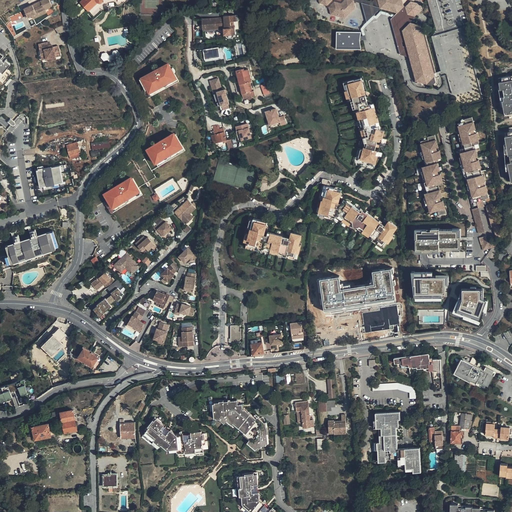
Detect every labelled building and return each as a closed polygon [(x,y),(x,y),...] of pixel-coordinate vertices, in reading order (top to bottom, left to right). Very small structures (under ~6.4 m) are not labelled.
[(45,11),(52,7),(48,0),(43,0),(40,2),(42,4),(33,8),(32,6),(23,10),(28,19),(32,17),(45,11)] [(99,4),(101,4),(102,3),(103,2),(103,1),(103,0),(84,0),(81,3),(89,13),(99,4)] [(329,5),(331,3),(333,5),(331,7),(333,14),(338,16),(340,14),(341,17),(347,18),(358,6),(357,3),(358,2),(364,3),(369,22),(382,8),(399,13),(406,6),(404,0),(320,0),(322,3),(329,5)] [(405,31),(410,25),(413,22),(418,18),(417,16),(421,12),(422,10),(420,3),(413,2),(408,6),(406,6),(399,13),(393,19),(403,55),(412,56),(409,48),(406,47),(405,42),(407,40),(405,31)] [(45,11),(32,17),(33,19),(36,18),(46,13),(45,11)] [(202,18),(202,29),(224,28),(224,34),(236,34),(235,24),(234,24),(234,21),(237,21),(236,14),(224,15),(224,16),(224,19),(216,19),(216,18),(202,18)] [(438,73),(426,28),(425,29),(410,25),(405,31),(407,40),(409,48),(412,56),(416,74),(415,74),(418,82),(419,82),(434,86),(438,82),(436,73),(438,73)] [(336,32),(336,47),(336,49),(361,49),(359,40),(366,40),(364,35),(360,37),(360,33),(336,32)] [(56,57),(61,56),(59,47),(57,47),(54,48),(51,48),(50,43),(40,45),(42,58),(47,56),(48,59),(56,57)] [(204,59),(220,56),(218,46),(199,49),(200,58),(204,58),(204,59)] [(0,71),(2,74),(10,65),(7,63),(8,61),(6,59),(3,62),(0,59),(0,71)] [(157,68),(156,67),(140,77),(148,90),(149,91),(155,87),(162,83),(162,82),(175,74),(167,62),(157,68)] [(236,72),(241,87),(244,99),(248,98),(251,97),(255,96),(254,90),(253,91),(250,81),(252,81),(248,69),(236,72)] [(175,74),(162,82),(162,83),(163,84),(165,84),(166,83),(167,82),(168,81),(167,80),(171,78),(172,79),(173,79),(174,78),(175,77),(176,76),(175,74)] [(506,116),(510,115),(511,118),(511,76),(511,77),(499,79),(501,87),(502,86),(503,90),(504,89),(505,91),(502,92),(503,98),(505,110),(506,116)] [(148,90),(140,77),(138,78),(138,80),(139,81),(140,82),(141,82),(142,82),(144,85),(142,85),(143,87),(143,88),(144,89),(145,90),(146,89),(147,91),(148,90)] [(219,77),(210,79),(217,104),(221,103),(223,109),(229,107),(227,102),(228,102),(225,89),(223,89),(219,77)] [(369,108),(363,82),(349,86),(352,95),(353,100),(354,103),(356,111),(357,115),(361,129),(363,129),(364,132),(367,145),(366,150),(364,149),(363,152),(361,160),(360,162),(376,166),(378,158),(376,157),(378,153),(376,152),(379,140),(383,141),(385,134),(381,132),(380,128),(378,129),(377,125),(379,125),(375,110),(373,110),(372,107),(369,108)] [(266,84),(261,86),(264,95),(269,94),(266,84)] [(352,95),(349,86),(349,85),(344,86),(348,101),(353,100),(352,95)] [(265,110),(270,124),(280,120),(281,124),(286,122),(284,115),(279,116),(276,107),(265,110)] [(479,159),(477,160),(476,156),(479,156),(476,148),(475,145),(477,144),(479,144),(478,140),(479,140),(477,133),(475,133),(474,130),(476,129),(472,117),(465,119),(466,121),(458,123),(459,125),(456,126),(458,131),(460,130),(461,134),(459,134),(461,141),(462,145),(464,144),(465,147),(463,148),(461,149),(463,155),(460,156),(462,164),(464,164),(467,171),(468,174),(469,177),(467,178),(468,184),(469,191),(471,190),(473,197),(474,199),(478,198),(479,201),(482,200),(482,199),(490,197),(486,185),(484,185),(483,182),(485,181),(483,174),(481,167),(479,159)] [(238,139),(251,136),(247,122),(236,125),(237,129),(235,130),(238,139)] [(90,132),(91,143),(109,141),(119,139),(118,134),(126,134),(125,127),(90,132)] [(225,132),(215,135),(217,144),(227,141),(225,132)] [(152,153),(150,154),(154,160),(158,158),(159,160),(161,158),(166,155),(182,145),(174,133),(165,139),(164,137),(149,147),(152,153)] [(438,163),(442,161),(441,158),(442,157),(439,150),(437,150),(436,147),(439,146),(435,134),(428,136),(427,135),(424,136),(425,139),(421,140),(422,142),(419,143),(423,159),(426,158),(427,161),(428,164),(425,165),(423,166),(425,174),(423,174),(425,182),(427,182),(429,188),(427,189),(425,190),(426,193),(427,197),(424,198),(426,205),(427,205),(428,208),(427,208),(428,212),(430,211),(431,215),(435,214),(436,217),(441,216),(440,215),(447,213),(444,200),(442,201),(441,198),(443,197),(440,189),(439,186),(443,184),(443,181),(441,174),(439,174),(438,171),(441,170),(438,163)] [(110,147),(109,141),(91,143),(92,150),(110,147)] [(78,142),(66,146),(62,147),(64,153),(68,152),(70,159),(82,156),(78,142)] [(182,145),(166,155),(168,158),(169,157),(170,157),(171,156),(172,155),(180,150),(181,150),(182,149),(183,149),(184,148),(182,145)] [(60,166),(38,170),(41,188),(64,183),(60,166)] [(111,198),(109,199),(112,206),(116,203),(117,205),(119,204),(125,200),(140,190),(132,178),(123,184),(122,183),(107,192),(111,198)] [(360,212),(346,202),(345,204),(343,202),(342,204),(339,204),(340,198),(342,192),(328,189),(325,198),(324,198),(324,199),(319,216),(332,219),(332,218),(336,219),(336,218),(336,215),(351,224),(353,226),(354,225),(358,225),(358,226),(371,235),(372,236),(370,239),(381,247),(384,242),(388,245),(393,238),(392,237),(398,228),(388,222),(385,227),(384,228),(382,226),(381,228),(378,226),(380,223),(372,218),(368,215),(361,210),(360,212)] [(140,190),(125,200),(126,203),(128,203),(128,202),(129,202),(130,201),(138,195),(140,195),(141,194),(142,193),(140,190)] [(189,200),(176,213),(189,225),(193,220),(189,216),(191,214),(197,208),(189,200)] [(482,200),(479,201),(477,202),(479,208),(486,206),(484,200),(482,200)] [(493,203),(486,205),(492,226),(493,226),(497,238),(503,237),(500,224),(498,224),(493,203)] [(478,207),(472,209),(479,234),(485,232),(478,207)] [(351,224),(336,215),(336,218),(349,227),(351,224)] [(162,218),(153,226),(155,229),(157,228),(163,234),(165,237),(171,232),(168,229),(172,226),(166,220),(165,221),(162,218)] [(268,222),(256,219),(255,222),(253,229),(252,229),(251,229),(249,234),(248,240),(250,240),(249,243),(253,244),(256,245),(259,249),(271,252),(271,250),(279,252),(279,253),(287,255),(288,251),(295,253),(295,251),(298,251),(300,246),(302,235),(292,233),(290,238),(290,241),(286,240),(286,239),(283,238),(283,236),(271,233),(271,235),(268,234),(268,235),(265,235),(265,232),(268,222)] [(371,235),(358,226),(359,228),(359,231),(369,238),(371,235)] [(191,236),(196,232),(190,227),(186,231),(191,236)] [(460,248),(460,238),(459,238),(459,231),(452,231),(452,230),(439,230),(439,228),(431,228),(431,231),(427,231),(427,230),(422,230),(422,231),(416,231),(416,239),(416,249),(422,249),(422,251),(432,251),(432,250),(439,250),(439,248),(444,248),(444,250),(452,250),(452,248),(460,248)] [(460,238),(461,238),(461,229),(452,229),(452,231),(459,231),(459,238),(460,238)] [(9,256),(12,264),(19,261),(44,253),(57,249),(56,248),(51,232),(6,247),(9,256)] [(144,235),(136,243),(143,250),(146,247),(149,250),(152,247),(155,243),(147,236),(146,237),(144,235)] [(486,237),(480,238),(483,251),(491,248),(493,246),(496,247),(494,240),(488,242),(486,237)] [(194,259),(194,249),(190,245),(180,256),(186,262),(189,259),(194,259)] [(300,246),(298,251),(295,251),(295,253),(288,251),(287,255),(287,257),(295,259),(296,253),(300,254),(302,246),(300,246)] [(493,246),(491,248),(486,256),(492,260),(497,252),(496,247),(493,246)] [(20,264),(45,256),(44,253),(19,261),(20,264)] [(137,270),(125,256),(112,268),(114,270),(119,275),(123,271),(129,277),(137,270)] [(144,259),(139,264),(145,270),(150,264),(144,259)] [(169,280),(176,273),(175,272),(177,270),(171,264),(162,274),(165,276),(169,280)] [(320,280),(323,312),(382,307),(384,331),(401,330),(398,305),(397,305),(394,267),(380,268),(381,272),(372,273),(373,286),(341,289),(340,278),(320,280)] [(193,292),(197,271),(190,270),(189,277),(187,276),(184,290),(193,292)] [(105,271),(91,282),(96,289),(98,287),(103,283),(107,288),(114,282),(115,282),(111,276),(110,277),(105,271)] [(428,275),(428,272),(415,272),(415,284),(416,284),(416,297),(442,297),(442,293),(446,293),(446,284),(446,277),(433,277),(433,275),(428,275)] [(114,282),(107,288),(114,297),(116,296),(122,292),(114,282)] [(104,291),(111,300),(114,297),(107,288),(104,291)] [(480,298),(481,289),(476,289),(470,289),(462,289),(462,298),(462,299),(460,298),(456,311),(482,320),(484,313),(485,310),(484,310),(487,300),(480,298)] [(116,300),(123,294),(122,292),(116,296),(114,297),(116,300)] [(164,311),(172,299),(170,298),(169,299),(160,293),(155,300),(159,303),(163,305),(161,309),(164,311)] [(457,302),(453,312),(481,321),(482,320),(456,311),(459,303),(457,302)] [(190,305),(183,304),(182,305),(178,304),(176,311),(181,312),(192,315),(193,308),(190,307),(190,305)] [(100,312),(97,315),(101,320),(103,318),(107,313),(103,309),(100,312)] [(145,316),(138,312),(136,316),(135,315),(131,322),(139,327),(138,328),(142,330),(145,324),(142,322),(145,316)] [(161,321),(155,338),(160,340),(165,341),(166,337),(168,331),(167,330),(169,324),(161,321)] [(290,323),(292,338),(304,337),(303,335),(303,331),(301,331),(301,327),(302,327),(302,326),(302,322),(290,323)] [(239,342),(239,327),(235,327),(235,325),(230,325),(230,329),(234,329),(234,337),(230,337),(230,342),(239,342)] [(183,336),(184,346),(195,345),(194,340),(193,326),(183,327),(183,336)] [(61,330),(58,327),(44,340),(48,344),(55,337),(58,341),(62,337),(59,333),(61,330)] [(282,334),(270,335),(271,344),(274,344),(283,343),(282,334)] [(263,343),(253,345),(254,355),(265,353),(263,343)] [(82,349),(77,358),(91,367),(96,358),(82,349)] [(428,355),(394,360),(395,365),(402,364),(402,367),(405,367),(416,366),(417,369),(417,370),(423,370),(436,369),(436,373),(436,374),(440,374),(440,362),(433,362),(433,360),(429,360),(428,355)] [(458,372),(477,383),(479,380),(487,385),(494,371),(486,367),(484,370),(483,369),(464,359),(458,372)] [(0,402),(1,402),(3,402),(2,401),(9,398),(9,400),(11,399),(12,398),(12,397),(10,392),(18,389),(20,395),(21,395),(22,395),(23,395),(23,394),(26,393),(24,380),(0,388),(0,402)] [(335,385),(334,380),(327,380),(329,395),(327,395),(328,399),(336,398),(335,385)] [(395,385),(374,386),(374,393),(395,391),(409,395),(409,401),(415,401),(415,394),(410,389),(395,385)] [(248,440),(257,447),(257,446),(259,444),(261,444),(267,443),(265,433),(265,425),(264,421),(260,417),(257,415),(256,416),(254,414),(244,406),(242,408),(240,406),(240,402),(235,402),(235,398),(223,399),(223,400),(219,401),(219,400),(214,400),(214,402),(215,409),(215,416),(216,417),(217,417),(221,417),(225,420),(225,419),(226,419),(226,417),(227,416),(233,421),(235,420),(240,424),(246,429),(244,430),(251,436),(249,438),(248,440)] [(296,410),(301,409),(308,409),(307,400),(296,402),(296,410)] [(330,407),(330,401),(317,402),(318,412),(330,411),(330,407)] [(309,420),(308,409),(301,409),(302,426),(314,425),(314,420),(309,420)] [(61,418),(64,433),(77,431),(73,411),(60,413),(61,418)] [(373,428),(378,428),(381,428),(382,442),(379,443),(374,443),(374,450),(377,450),(378,462),(385,462),(385,457),(390,457),(397,457),(397,459),(397,464),(405,463),(405,466),(405,469),(412,468),(412,471),(412,472),(419,472),(419,448),(397,449),(396,427),(398,427),(398,420),(400,420),(400,412),(375,412),(375,420),(373,420),(373,428)] [(461,413),(459,427),(459,428),(468,429),(469,420),(471,420),(472,415),(461,413)] [(333,432),(345,432),(344,414),(339,414),(339,418),(335,418),(335,420),(332,420),(332,419),(327,419),(327,429),(333,429),(333,432)] [(195,451),(203,450),(202,443),(205,442),(204,435),(201,435),(201,429),(190,431),(191,436),(188,437),(189,436),(189,435),(190,435),(189,434),(188,433),(187,433),(186,434),(186,435),(186,438),(185,438),(185,439),(185,440),(183,440),(182,431),(174,432),(170,429),(165,434),(164,433),(164,432),(164,431),(164,430),(165,428),(166,428),(166,427),(165,426),(164,426),(164,425),(163,425),(163,426),(162,426),(162,427),(162,428),(161,427),(163,424),(158,419),(156,422),(154,420),(152,418),(146,426),(148,427),(145,430),(143,433),(149,437),(151,436),(154,439),(160,444),(162,443),(167,447),(169,445),(171,447),(176,446),(176,448),(183,447),(183,449),(194,448),(195,451)] [(120,439),(135,438),(134,423),(119,424),(120,439)] [(499,437),(508,438),(509,428),(500,427),(499,430),(493,429),(494,424),(485,423),(484,432),(493,433),(492,435),(492,438),(499,439),(499,437)] [(34,440),(51,437),(50,436),(50,431),(49,427),(49,425),(32,428),(34,440)] [(243,431),(242,433),(249,438),(251,436),(244,430),(243,431)] [(450,431),(450,442),(459,442),(459,431),(450,431)] [(435,433),(436,441),(436,448),(443,447),(442,432),(435,433)] [(143,433),(141,435),(150,443),(154,439),(151,436),(149,437),(143,433)] [(318,438),(318,439),(310,440),(310,439),(294,440),(297,488),(304,488),(305,491),(321,490),(321,495),(329,494),(326,441),(326,437),(318,438)] [(160,444),(154,439),(150,443),(157,448),(159,445),(160,444)] [(257,447),(248,440),(246,442),(255,449),(257,447)] [(352,496),(349,440),(326,441),(329,494),(330,497),(352,496)] [(454,454),(453,472),(461,472),(462,454),(454,454)] [(499,465),(498,476),(505,477),(504,478),(511,478),(511,470),(506,470),(506,467),(506,465),(499,465)] [(278,511),(273,508),(269,511),(268,511),(267,511),(269,511),(270,511),(270,510),(271,509),(270,508),(270,507),(269,507),(268,507),(267,508),(265,510),(264,510),(263,510),(262,509),(267,503),(261,498),(260,492),(252,492),(252,491),(253,491),(253,490),(254,489),(256,488),(257,488),(258,487),(258,486),(258,485),(257,485),(256,485),(255,485),(254,486),(254,487),(254,484),(259,484),(258,477),(255,478),(255,474),(254,472),(245,473),(245,475),(241,475),(238,475),(239,484),(241,483),(241,488),(242,495),(244,495),(245,502),(247,502),(248,505),(252,509),(251,510),(252,511),(278,511)] [(116,473),(109,473),(109,474),(102,475),(102,487),(108,487),(108,486),(117,485),(116,473)] [(244,495),(242,495),(241,496),(242,503),(243,502),(243,506),(250,511),(251,510),(252,509),(248,505),(247,502),(245,502),(244,495)]
